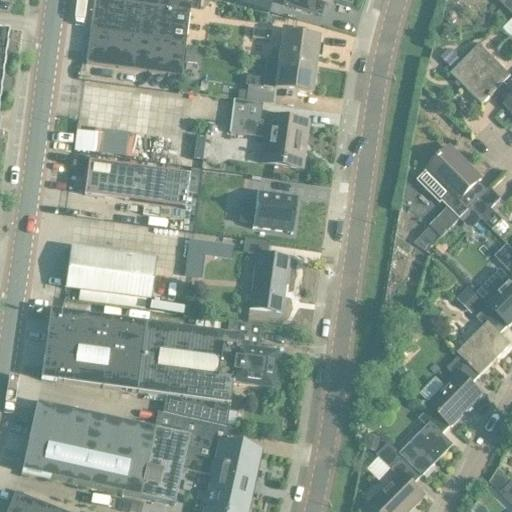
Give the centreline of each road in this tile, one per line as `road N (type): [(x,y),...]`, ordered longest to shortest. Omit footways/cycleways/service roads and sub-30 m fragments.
road 1 (unclassified): [(318,511),(384,64),(402,0)]
road 2 (unclassified): [(21,263),(55,0)]
road 3 (residential): [(449,511),(511,402)]
road 4 (unclassified): [(0,385),(21,263)]
